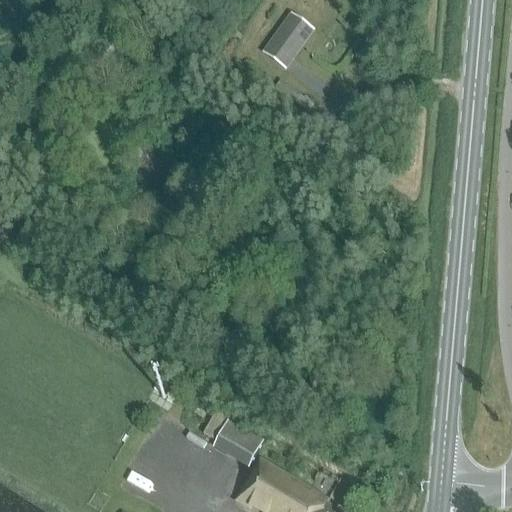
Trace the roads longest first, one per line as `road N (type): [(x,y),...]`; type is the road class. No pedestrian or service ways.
road 1 (primary): [(440,483),(482,0)]
road 2 (residential): [(511,358),(511,131)]
